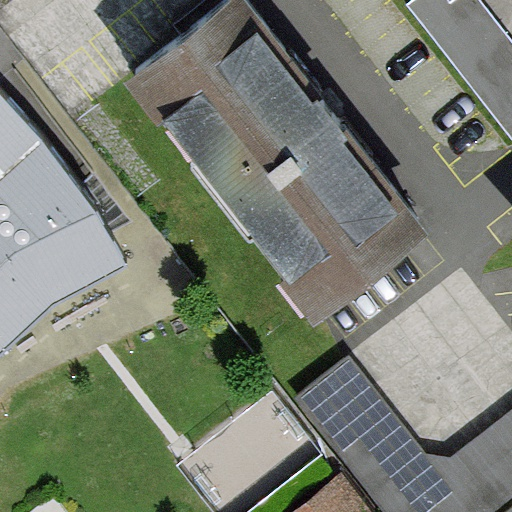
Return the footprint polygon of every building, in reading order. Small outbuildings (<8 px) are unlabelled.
[(252,0),(212,0),(124,69),(312,308),(425,219),(252,0)] [(414,0),(409,4),(511,134),(511,132),(511,39),(481,0),(414,0)] [(0,345),(54,296),(123,257),(92,200),(40,128),(0,84),(0,345)] [(347,351),(293,392),(387,511),(481,511),(511,488),(511,405),(452,453),(425,450),(347,351)] [(368,511),(336,471),(284,511),(368,511)]
